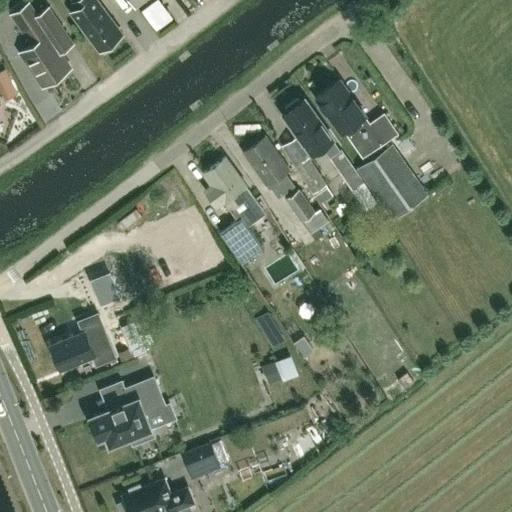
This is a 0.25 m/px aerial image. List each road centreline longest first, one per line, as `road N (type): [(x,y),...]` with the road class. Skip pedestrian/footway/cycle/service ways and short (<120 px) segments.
road 1 (residential): [(0,283),(370,0)]
road 2 (residential): [(0,166),(226,0)]
road 3 (secondary): [(46,511),(0,394)]
